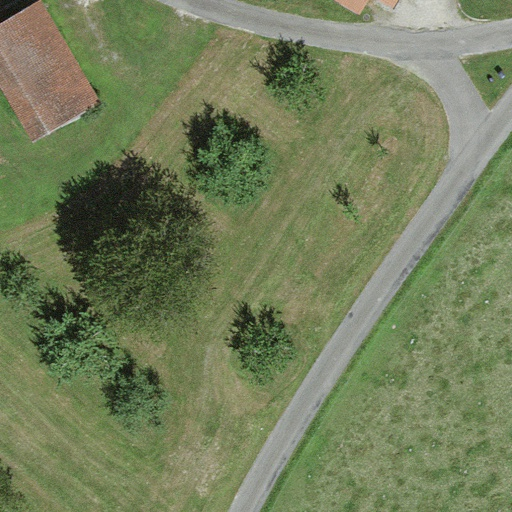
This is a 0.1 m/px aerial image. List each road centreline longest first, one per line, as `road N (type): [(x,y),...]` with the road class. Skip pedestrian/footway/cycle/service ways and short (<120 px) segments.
road 1 (residential): [(511,94),(303,394),(234,511)]
road 2 (track): [(396,37),(455,78),(465,151)]
